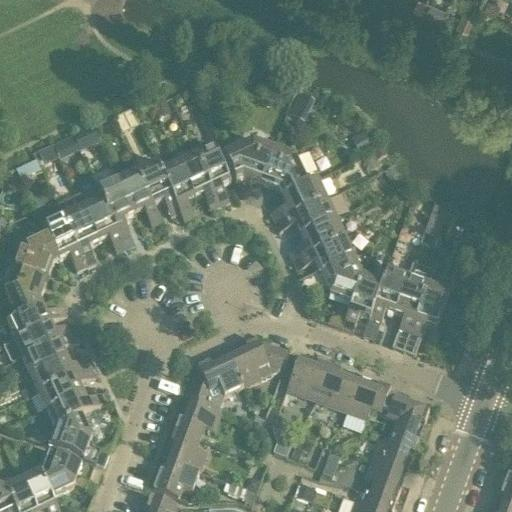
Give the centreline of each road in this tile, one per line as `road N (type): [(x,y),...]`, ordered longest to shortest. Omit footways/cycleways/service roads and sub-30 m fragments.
road 1 (residential): [(234,333),(302,332),(482,403)]
road 2 (residential): [(101,511),(157,369),(171,362)]
